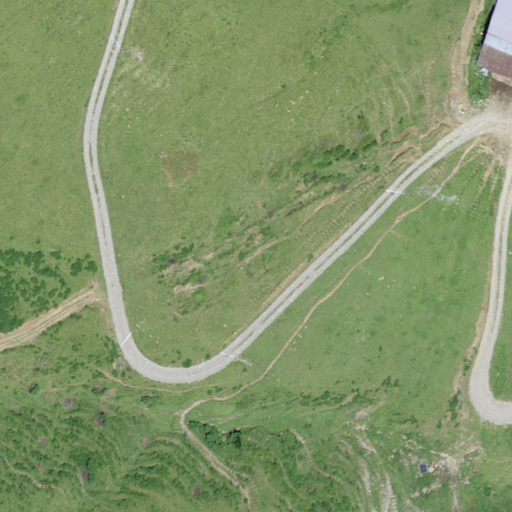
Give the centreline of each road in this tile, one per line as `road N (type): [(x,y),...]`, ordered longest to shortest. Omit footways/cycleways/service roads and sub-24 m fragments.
road 1 (track): [(125,0),(89,147),(122,333),(130,354),(152,371),(190,374),(231,353),(468,128),(492,120),(511,125)]
road 2 (track): [(511,194),(501,307),(482,380),(486,409),(511,420)]
road 3 (track): [(0,342),(112,284)]
